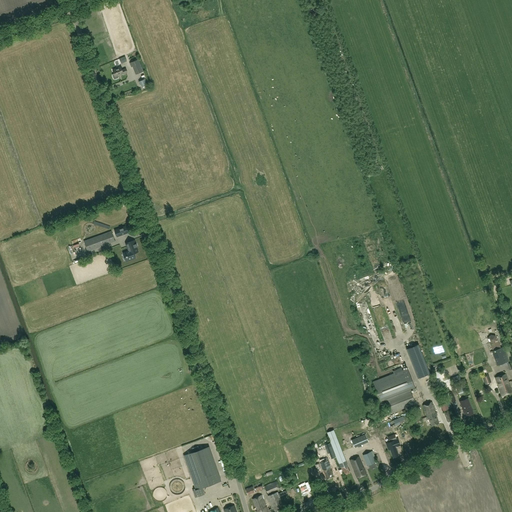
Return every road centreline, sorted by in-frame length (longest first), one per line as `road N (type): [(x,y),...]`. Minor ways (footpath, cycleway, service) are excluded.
road 1 (unclassified): [(246,511),(67,0)]
road 2 (unclassified): [(329,511),(511,417)]
